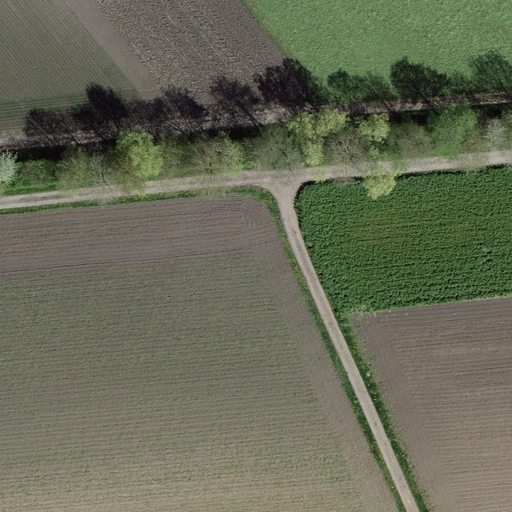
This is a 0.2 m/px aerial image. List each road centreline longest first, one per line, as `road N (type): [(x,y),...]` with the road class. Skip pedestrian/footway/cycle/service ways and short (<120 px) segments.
road 1 (track): [(511,101),(0,147)]
road 2 (track): [(0,208),(511,162)]
road 3 (track): [(409,511),(267,186)]
